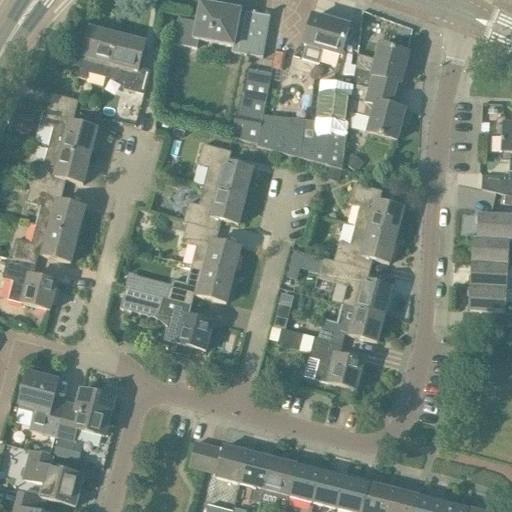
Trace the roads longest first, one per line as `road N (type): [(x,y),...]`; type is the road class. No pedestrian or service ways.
road 1 (residential): [(465,22),(439,121),(430,311),(397,438),(364,451),(234,417)]
road 2 (residential): [(234,417),(294,183)]
road 3 (residential): [(87,356),(132,161)]
road 4 (residential): [(102,511),(138,394)]
